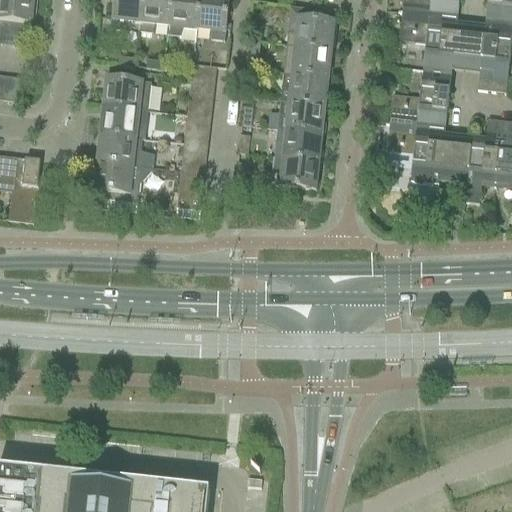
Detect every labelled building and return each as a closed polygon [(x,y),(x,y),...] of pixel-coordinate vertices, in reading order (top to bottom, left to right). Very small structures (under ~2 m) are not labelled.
[(0,0),(0,23),(4,24),(16,25),(29,26),(33,27),(33,25),(31,25),(32,15),(35,15),(36,0),(0,0)] [(128,26),(141,27),(144,0),(115,0),(113,22),(112,22),(111,33),(125,34),(128,26)] [(156,29),(168,30),(172,0),(144,0),(141,27),(140,36),(153,37),(156,29)] [(172,0),(168,30),(168,39),(180,40),(182,44),(196,46),(197,33),(200,0),(172,0)] [(200,0),(197,33),(210,35),(211,44),(225,45),(229,0),(227,0),(228,1),(219,0),(200,0)] [(398,15),(398,16),(457,22),(459,0),(403,0),(402,15),(398,15)] [(511,0),(487,0),(485,25),(511,27),(511,0)] [(297,38),(295,50),(331,54),(331,53),(330,52),(333,28),(334,28),(334,27),(333,26),(334,15),(320,14),(320,16),(291,12),(288,35),(297,38)] [(465,76),(470,28),(456,26),(457,22),(398,16),(398,17),(401,17),(398,44),(425,47),(422,75),(450,78),(451,75),(465,76)] [(1,47),(14,49),(16,25),(4,24),(1,47)] [(16,25),(14,49),(26,50),(29,26),(16,25)] [(470,28),(465,76),(479,78),(477,94),(505,97),(510,56),(511,56),(511,27),(485,25),(484,29),(470,28)] [(253,28),(251,45),(260,46),(262,29),(253,28)] [(294,66),(292,78),(328,82),(328,80),(327,80),(329,55),(331,55),(331,54),(295,50),(295,51),(286,50),(285,62),(294,66)] [(249,55),(247,74),(256,75),(259,56),(249,55)] [(382,60),(381,69),(392,70),(394,61),(382,60)] [(118,69),(136,71),(136,63),(119,61),(118,69)] [(146,72),(163,74),(164,66),(147,64),(146,72)] [(193,68),(191,81),(215,84),(216,71),(193,68)] [(386,127),(385,127),(444,133),(450,78),(422,75),(419,102),(392,99),(389,127),(386,127)] [(290,93),(289,106),(325,110),(325,108),(324,108),(326,83),(328,83),(328,82),(292,78),(283,77),(282,90),(290,93)] [(0,103),(8,104),(10,80),(0,79),(0,103)] [(10,80),(8,104),(20,106),(22,82),(10,80)] [(191,81),(190,94),(213,97),(215,84),(191,81)] [(104,109),(104,110),(139,114),(148,115),(151,87),(127,84),(107,82),(107,84),(108,84),(105,109),(104,109)] [(244,101),(253,102),(255,85),(246,84),(244,101)] [(190,94),(188,107),(212,110),(213,97),(190,94)] [(287,121),(286,134),(322,138),(322,136),(321,136),(323,111),(325,111),(325,110),(289,106),(280,105),(279,118),(287,121)] [(188,107),(187,120),(210,123),(212,110),(188,107)] [(101,137),(101,138),(135,142),(136,142),(142,143),(145,143),(146,130),(148,115),(139,114),(104,110),(104,112),(105,112),(105,113),(102,137),(101,137)] [(241,129),(250,130),(252,112),(243,111),(241,129)] [(187,120),(185,133),(209,136),(210,123),(187,120)] [(457,139),(452,187),(466,189),(466,190),(467,190),(465,207),(479,208),(481,191),(494,192),(502,125),(488,123),(486,141),(472,139),(472,140),(457,139)] [(511,126),(502,125),(494,192),(511,194),(511,126)] [(385,127),(385,128),(389,129),(386,156),(413,159),(410,186),(438,189),(438,186),(451,187),(457,139),(444,137),(444,133),(385,127)] [(185,133),(184,146),(208,149),(209,136),(185,133)] [(284,149),(283,162),(319,166),(319,164),(318,164),(320,139),(322,139),(322,138),(286,134),(277,133),(275,146),(284,149)] [(97,165),(97,166),(133,170),(142,171),(152,172),(153,162),(153,160),(140,156),(141,146),(141,144),(142,143),(136,142),(135,142),(101,138),(100,140),(102,140),(99,165),(97,165)] [(238,157),(247,158),(249,140),(240,139),(238,157)] [(184,146),(182,159),(206,162),(208,149),(184,146)] [(182,159),(181,172),(205,175),(206,162),(182,159)] [(0,160),(0,193),(14,195),(11,225),(34,228),(41,165),(0,160)] [(319,166),(283,162),(281,175),(272,177),(271,190),(282,191),(282,190),(316,194),(316,192),(314,192),(317,167),(319,167),(319,166)] [(94,193),(94,194),(100,195),(98,213),(136,218),(138,200),(140,186),(152,172),(142,171),(133,170),(97,166),(97,167),(98,168),(95,193),(94,193)] [(235,185),(244,186),(246,168),(237,167),(235,185)] [(181,172),(180,185),(203,188),(205,175),(181,172)] [(180,185),(178,198),(202,201),(203,188),(180,185)] [(202,201),(178,198),(175,222),(199,224),(202,201)] [(409,207),(400,215),(408,224),(417,216),(409,207)] [(0,511),(207,511),(210,494),(0,471),(0,511)]
